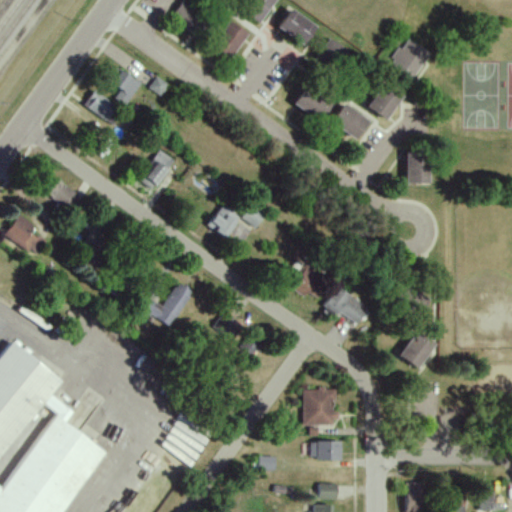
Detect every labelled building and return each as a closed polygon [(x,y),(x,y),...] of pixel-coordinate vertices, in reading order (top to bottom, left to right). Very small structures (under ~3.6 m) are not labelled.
[(258,22),(275,0),(251,0),(243,11),(258,22)] [(188,32),(202,18),(183,1),(170,15),(188,32)] [(303,45),(316,28),(291,8),(278,26),(303,45)] [(248,32),(231,19),(212,45),(229,58),(248,32)] [(331,62),(341,45),(328,38),(319,55),(331,62)] [(411,79),(429,53),(406,38),(388,64),(411,79)] [(112,84),(120,89),(114,99),(125,106),(138,81),(120,71),(112,84)] [(147,89),(160,96),(167,83),(154,76),(147,89)] [(367,106),(384,120),(403,95),(385,81),(367,106)] [(331,105),(306,86),(293,103),(318,122),(331,105)] [(120,109),(92,91),(82,106),(110,124),(120,109)] [(369,122),(344,103),(330,121),(356,140),(369,122)] [(138,182),(154,191),(172,159),(156,150),(138,182)] [(405,184),(428,184),(428,153),(405,153),(405,184)] [(44,195),(66,207),(75,191),(53,179),(44,195)] [(223,237),(239,218),(222,204),(206,224),(223,237)] [(254,228),(263,215),(249,205),(239,218),(254,228)] [(3,237),(29,252),(37,238),(28,233),(33,225),(17,215),(3,237)] [(291,289),(303,297),(306,292),(313,298),(327,279),(307,266),(291,289)] [(139,310),(171,327),(190,290),(175,282),(163,306),(146,297),(139,310)] [(323,305),(356,326),(367,307),(334,287),(323,305)] [(241,323),(219,314),(212,331),(234,340),(241,323)] [(416,369),(434,344),(416,331),(398,355),(416,369)] [(258,353),(258,338),(241,337),(240,352),(258,353)] [(0,511),(61,511),(104,450),(64,423),(72,410),(50,395),(61,378),(10,343),(2,355),(0,354),(0,511)] [(334,389),(301,389),(302,426),(334,425),(333,401),(334,401),(334,389)] [(340,460),(341,441),(309,441),(309,459),(340,460)] [(257,469),(274,470),(274,457),(258,456),(257,469)] [(404,484),(404,511),(423,511),(423,483),(404,484)] [(335,500),(336,484),(317,484),(317,499),(335,500)] [(478,511),(501,511),(501,498),(493,498),(493,489),(477,489),(478,511)]
